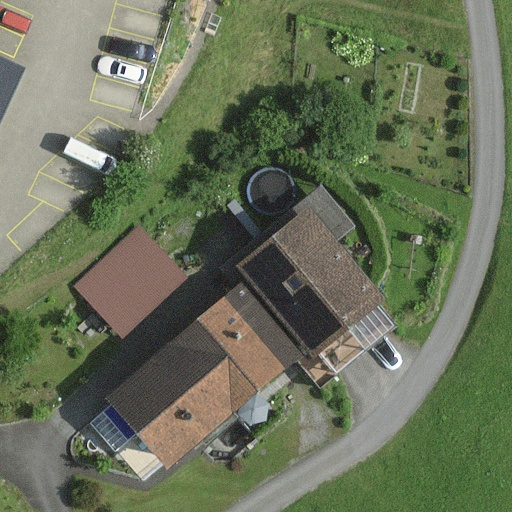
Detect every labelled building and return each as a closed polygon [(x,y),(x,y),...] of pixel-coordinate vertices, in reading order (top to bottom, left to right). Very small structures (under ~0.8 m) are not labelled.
[(0,127),(27,71),(0,58),(0,127)] [(309,201),(224,270),(238,287),(297,360),(320,389),(397,327),(379,305),(388,298),(309,201)] [(138,226),(74,287),(124,340),(188,278),(138,226)] [(238,287),(173,342),(234,413),(297,360),(238,287)] [(173,342),(106,399),(112,405),(89,425),(114,454),(137,434),(168,470),(234,413),(173,342)]
